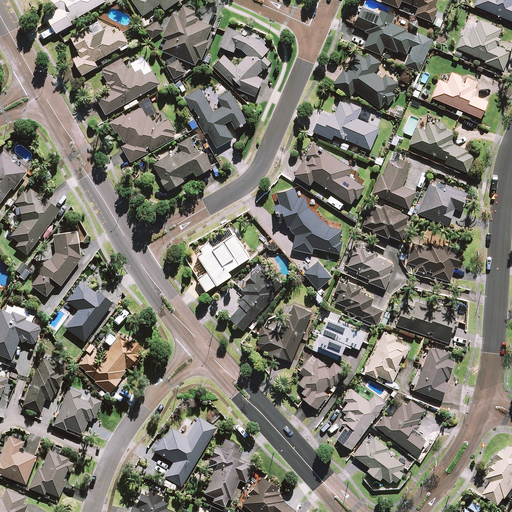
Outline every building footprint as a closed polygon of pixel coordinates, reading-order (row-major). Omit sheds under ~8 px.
[(53,0),(59,9),(47,16),(57,33),(72,24),(70,21),(107,0),(53,0)] [(131,0),(143,15),(160,3),(165,10),(178,0),(131,0)] [(380,0),(398,7),(401,0),(418,7),(415,15),(432,22),(437,9),(433,7),(436,0),(380,0)] [(511,0),(476,0),(474,6),(511,21),(511,0)] [(182,9),(179,16),(173,13),(162,37),(167,39),(162,50),(199,66),(215,27),(204,22),(198,20),(200,17),(195,15),(197,11),(186,6),(184,10),(182,9)] [(381,55),(384,46),(397,52),(397,50),(405,53),(413,35),(404,31),(404,28),(391,23),(394,16),(380,10),(379,14),(362,7),(354,25),(370,32),(363,47),(381,55)] [(418,20),(409,21),(410,31),(419,30),(418,20)] [(469,38),(461,35),(456,48),(485,60),(484,62),(503,70),(510,52),(493,44),(499,29),(477,20),(469,38)] [(103,29),(99,21),(71,37),(81,55),(74,59),(83,75),(98,66),(95,61),(128,43),(121,31),(112,36),(107,27),(103,29)] [(164,30),(157,21),(145,29),(151,39),(164,30)] [(271,63),(263,55),(269,50),(261,42),(246,34),(245,36),(240,34),(241,32),(226,26),(218,45),(233,52),(235,47),(242,49),(246,55),(236,66),(224,54),(213,65),(237,90),(255,96),(262,79),(257,77),(271,63)] [(366,58),(356,51),(348,63),(351,65),(346,72),(344,70),(334,84),(351,95),(354,90),(380,108),(385,102),(388,104),(395,94),(391,92),(398,83),(386,74),(383,79),(373,72),(380,62),(369,54),(366,58)] [(410,52),(405,65),(418,71),(424,58),(410,52)] [(96,97),(106,114),(121,106),(123,110),(138,102),(136,97),(159,84),(144,56),(126,67),(121,58),(101,70),(112,89),(96,97)] [(178,58),(174,60),(172,57),(166,60),(168,64),(166,66),(175,83),(184,78),(182,74),(185,72),(178,58)] [(414,75),(405,69),(399,78),(408,84),(414,75)] [(477,83),(452,73),(447,84),(439,80),(432,97),(480,118),(487,102),(472,95),(477,83)] [(213,111),(200,88),(184,97),(205,133),(207,131),(217,147),(233,138),(225,123),(230,120),(235,128),(247,121),(229,90),(218,97),(223,106),(213,111)] [(421,100),(414,97),(409,110),(415,113),(421,100)] [(156,113),(148,98),(138,104),(140,107),(127,114),(127,113),(110,122),(116,132),(118,131),(125,144),(122,146),(131,162),(176,136),(167,120),(156,127),(150,117),(156,113)] [(370,113),(340,101),(335,114),(327,115),(321,112),(313,131),(332,139),(334,134),(370,149),(379,128),(366,123),(370,113)] [(418,121),(410,118),(404,133),(412,136),(418,121)] [(199,126),(193,119),(188,123),(193,130),(199,126)] [(434,125),(428,122),(424,130),(417,127),(409,145),(443,159),(442,162),(466,172),(473,155),(467,153),(468,150),(449,142),(453,133),(445,129),(445,128),(445,127),(445,126),(445,125),(444,124),(444,123),(443,123),(442,122),(441,122),(440,121),(439,121),(438,122),(437,122),(436,122),(435,123),(434,124),(434,125)] [(199,154),(189,135),(177,142),(182,150),(171,157),(169,154),(153,164),(168,190),(184,181),(182,178),(193,171),(195,176),(213,166),(204,151),(199,154)] [(401,139),(394,136),(390,145),(397,147),(401,139)] [(334,193),(328,201),(341,210),(347,201),(351,203),(354,197),(357,199),(365,187),(362,184),(347,175),(351,168),(313,143),(305,155),(310,158),(308,161),(304,159),(294,174),(310,185),(314,179),(334,193)] [(25,172),(1,155),(0,155),(0,202),(10,188),(13,190),(25,172)] [(410,163),(399,159),(396,166),(388,162),(383,175),(380,174),(372,193),(409,208),(416,192),(401,186),(410,163)] [(443,190),(429,184),(417,212),(447,225),(455,207),(460,210),(467,194),(446,184),(443,190)] [(306,196),(299,198),(295,186),(277,192),(281,204),(274,207),(278,221),(285,219),(288,227),(289,227),(291,231),(295,234),(293,242),(292,250),(312,254),(314,246),(340,252),(343,241),(340,240),(342,229),(329,226),(309,207),(306,196)] [(26,194),(23,192),(14,203),(19,207),(21,222),(10,237),(19,243),(15,248),(27,256),(59,211),(40,198),(41,196),(30,188),(26,194)] [(368,211),(363,224),(374,229),(373,231),(388,238),(389,235),(401,241),(407,227),(404,226),(409,216),(384,205),(382,209),(375,206),(372,213),(368,211)] [(249,257),(229,227),(199,246),(203,251),(198,255),(196,252),(185,258),(207,291),(230,275),(227,271),(249,257)] [(50,260),(37,261),(38,276),(31,286),(45,296),(56,283),(60,286),(63,282),(79,260),(76,233),(53,236),(55,253),(50,260)] [(461,251),(430,243),(429,247),(412,243),(407,262),(416,264),(415,269),(432,274),(432,276),(450,280),(454,266),(457,267),(461,251)] [(353,244),(349,256),(351,256),(347,266),(357,270),(354,278),(367,283),(368,281),(384,288),(394,262),(368,252),(369,250),(353,244)] [(331,276),(318,261),(304,273),(318,288),(331,276)] [(28,266),(21,262),(15,270),(20,274),(18,276),(24,281),(30,272),(25,269),(28,266)] [(281,284),(259,264),(238,286),(246,293),(237,303),(240,306),(230,317),(243,329),(276,293),(275,291),(281,284)] [(362,287),(348,281),(347,284),(340,281),(336,292),(339,293),(336,302),(346,306),(345,310),(362,317),(361,318),(376,325),(379,317),(382,309),(370,304),(374,296),(361,291),(362,287)] [(111,304),(81,282),(61,309),(73,318),(65,328),(84,342),(111,304)] [(324,299),(316,290),(311,295),(319,303),(324,299)] [(428,303),(414,298),(412,302),(405,299),(396,325),(447,342),(458,310),(429,300),(428,303)] [(259,347),(260,347),(265,350),(264,352),(274,356),(275,354),(291,361),(312,312),(293,305),(289,316),(286,315),(279,332),(262,324),(258,335),(260,337),(260,338),(259,339),(259,340),(259,341),(258,341),(258,342),(258,343),(258,344),(259,345),(259,346),(259,347)] [(25,318),(12,312),(11,314),(1,310),(0,312),(0,355),(10,360),(19,339),(33,345),(40,327),(24,320),(25,318)] [(337,359),(343,345),(351,348),(352,345),(358,348),(365,333),(337,321),(339,315),(330,311),(321,334),(320,333),(313,349),(337,359)] [(401,339),(384,331),(365,372),(376,377),(377,374),(391,380),(408,346),(399,342),(401,339)] [(109,394),(118,383),(115,381),(127,367),(129,369),(132,366),(134,367),(140,360),(136,357),(143,349),(132,340),(128,344),(119,337),(98,363),(86,354),(77,365),(85,372),(84,373),(95,381),(94,382),(109,394)] [(433,349),(429,347),(427,354),(421,352),(417,362),(423,364),(413,389),(440,399),(454,360),(447,357),(447,356),(449,352),(434,346),(433,349)] [(52,356),(44,353),(22,405),(40,412),(45,399),(51,401),(65,366),(50,360),(52,356)] [(305,387),(302,392),(305,394),(302,397),(318,408),(329,393),(324,390),(328,386),(330,387),(334,383),(336,385),(346,372),(333,362),(329,367),(327,365),(312,354),(299,372),(304,375),(299,383),(305,387)] [(88,420),(90,421),(92,418),(94,418),(101,402),(90,397),(88,403),(80,400),(82,394),(68,388),(53,425),(65,430),(66,428),(82,435),(88,420)] [(368,402),(351,388),(344,398),(348,402),(342,410),(347,413),(340,422),(345,426),(336,437),(351,448),(385,403),(374,395),(368,402)] [(385,410),(386,411),(376,424),(415,454),(425,441),(415,433),(420,426),(415,422),(425,410),(410,399),(405,405),(403,403),(397,410),(389,404),(385,410)] [(216,428),(198,418),(186,437),(171,428),(165,439),(162,437),(154,452),(173,463),(164,477),(181,487),(216,428)] [(402,470),(406,465),(383,447),(384,445),(373,437),(371,440),(367,436),(353,454),(369,467),(367,470),(379,479),(382,476),(390,482),(393,478),(396,481),(404,471),(402,470)] [(23,442),(8,437),(0,458),(0,474),(25,484),(35,458),(19,452),(23,442)] [(212,502),(223,507),(227,499),(230,500),(239,480),(244,482),(252,465),(238,460),(241,454),(237,452),(239,446),(224,440),(221,449),(215,447),(206,468),(213,471),(203,494),(214,498),(212,502)] [(511,450),(509,448),(505,455),(501,453),(496,461),(498,462),(487,480),(492,483),(484,496),(502,507),(511,490),(511,450)] [(67,460),(68,458),(49,450),(40,469),(38,468),(29,489),(44,495),(45,491),(58,497),(65,480),(63,479),(67,469),(70,470),(73,463),(67,460)] [(279,493),(276,491),(278,489),(263,477),(241,504),(250,511),(294,511),(283,503),(284,501),(278,495),(279,493)] [(23,511),(26,506),(22,504),(25,497),(5,489),(1,499),(0,498),(0,511),(23,511)] [(168,500),(150,492),(148,497),(140,494),(134,507),(132,506),(129,511),(172,511),(164,508),(168,500)]
